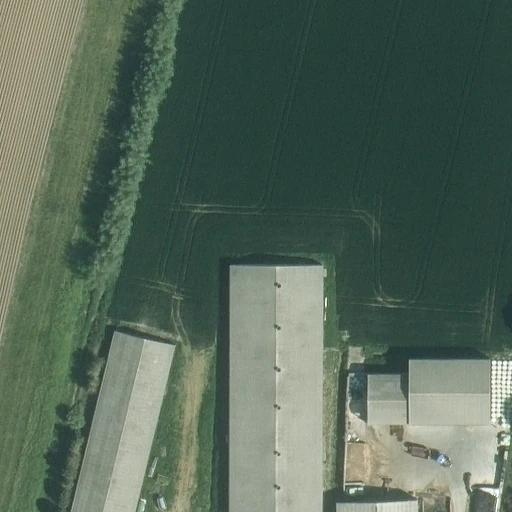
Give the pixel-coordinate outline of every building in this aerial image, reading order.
[(323,511),(324,265),(232,265),(230,511),(323,511)] [(115,331),(71,511),(135,511),(176,346),(115,331)] [(410,373),(368,373),(369,423),(491,423),(491,358),(410,358),(410,373)] [(432,508),(452,508),(452,492),(431,493),(432,508)] [(418,511),(418,499),(337,502),(337,511),(418,511)]
